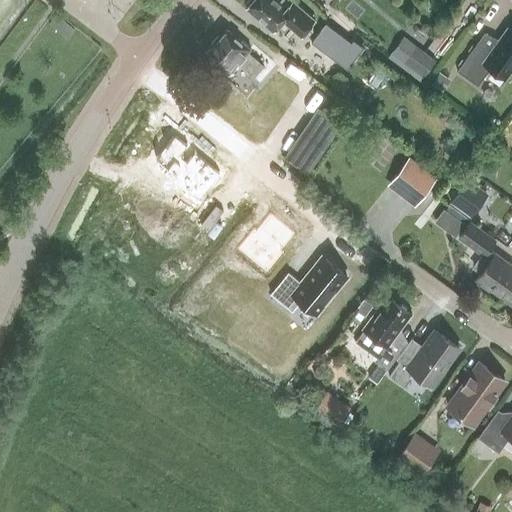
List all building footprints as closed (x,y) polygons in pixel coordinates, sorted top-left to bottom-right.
[(314,20),(295,5),(288,0),(280,0),(279,2),(277,0),(248,0),(246,3),(247,5),(245,7),(262,21),(261,23),(269,31),(271,29),(273,31),(283,19),(302,35),(314,20)] [(325,23),(311,42),(347,68),(363,47),(353,40),(351,42),(325,23)] [(511,68),(511,31),(507,28),(490,51),(477,42),(456,71),(477,86),(490,68),(505,78),(511,68)] [(253,78),(264,66),(247,52),(251,47),(243,41),(241,43),(226,30),(220,37),(218,35),(210,44),(212,46),(205,54),(229,73),(237,64),(253,78)] [(415,46),(403,62),(422,77),(434,61),(415,46)] [(446,78),(438,72),(431,83),(439,89),(446,78)] [(341,123),(321,109),(296,146),(298,147),(289,161),(307,173),(341,123)] [(174,134),(154,158),(162,164),(159,169),(187,192),(197,200),(205,190),(220,172),(196,153),(197,151),(186,142),(185,144),(174,134)] [(406,158),(388,181),(413,201),(432,177),(406,158)] [(490,177),(492,165),(480,163),(478,175),(490,177)] [(450,202),(469,216),(484,195),(465,181),(450,202)] [(130,205),(111,229),(124,239),(121,244),(155,270),(177,242),(153,223),(154,221),(144,213),(143,215),(130,205)] [(253,229),(237,249),(267,273),(283,253),(281,251),(295,233),(270,214),(256,231),(253,229)] [(470,222),(459,238),(482,255),(473,267),(480,272),(475,281),(489,291),(490,289),(511,305),(511,303),(511,265),(488,248),(494,239),(470,222)] [(322,255),(300,282),(288,272),(270,294),(292,311),(301,300),(316,313),(346,276),(322,255)] [(472,286),(464,280),(456,291),(464,297),(472,286)] [(411,313),(386,295),(362,328),(364,329),(354,342),(377,359),(375,362),(386,370),(407,341),(396,333),(411,313)] [(364,315),(357,309),(353,316),(360,321),(364,315)] [(431,385),(458,348),(434,330),(422,346),(411,338),(396,359),(399,361),(388,376),(402,386),(412,371),(431,385)] [(472,424),(504,380),(479,362),(447,406),(472,424)] [(327,391),(315,408),(326,417),(339,400),(327,391)] [(511,413),(509,418),(497,409),(477,438),(497,451),(508,435),(511,438),(511,413)] [(420,477),(439,450),(415,432),(395,459),(420,477)] [(480,503),(476,511),(490,511),(492,508),(480,503)]
